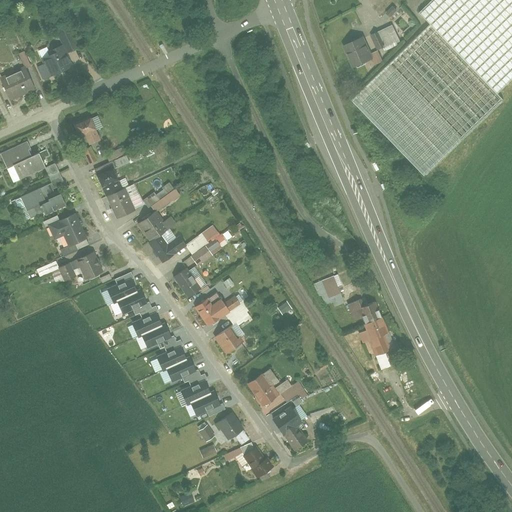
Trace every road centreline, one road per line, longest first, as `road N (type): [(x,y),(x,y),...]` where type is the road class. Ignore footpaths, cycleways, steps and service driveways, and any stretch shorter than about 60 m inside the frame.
road 1 (residential): [(49,110),(112,240),(150,273),(290,462),(365,440),(418,511)]
road 2 (primary): [(278,3),(368,223),(452,397)]
road 3 (unclassified): [(49,110),(278,3)]
